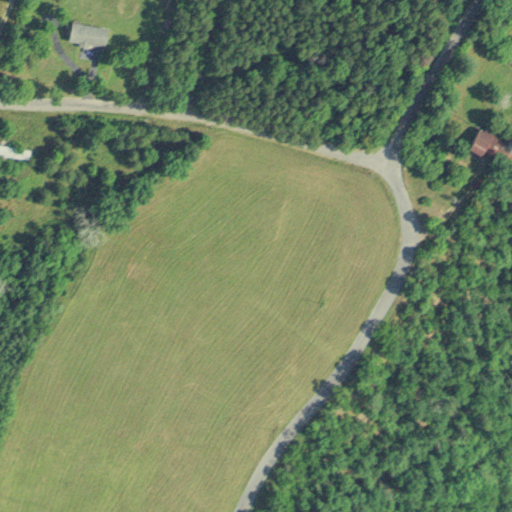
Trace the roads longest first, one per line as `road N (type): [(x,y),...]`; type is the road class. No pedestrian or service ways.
road 1 (residential): [(390,167),(216,124),(0,103)]
road 2 (residential): [(241,511),(288,432),(396,285),(408,225),(390,167)]
road 3 (residential): [(390,167),(480,0)]
